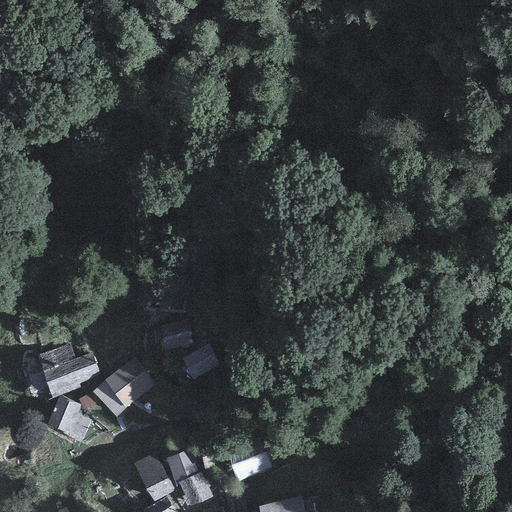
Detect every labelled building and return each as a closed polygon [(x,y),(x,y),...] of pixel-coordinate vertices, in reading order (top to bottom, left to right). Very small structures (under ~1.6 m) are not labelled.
[(146,281),(145,311),(185,313),(187,283),(146,281)] [(158,328),(165,353),(193,345),(186,321),(158,328)] [(91,352),(74,358),(69,343),(37,356),(52,398),(101,379),(91,352)] [(180,354),(188,378),(218,368),(209,344),(180,354)] [(133,357),(93,392),(116,418),(156,383),(133,357)] [(82,405),(61,396),(46,426),(82,439),(91,420),(78,415),(82,405)] [(260,439),(226,453),(238,483),(272,469),(260,439)] [(220,441),(198,447),(205,471),(227,464),(220,441)] [(189,449),(165,458),(176,487),(179,485),(184,495),(182,497),(187,507),(212,498),(201,473),(199,474),(189,449)] [(154,453),(133,466),(153,502),(175,489),(154,453)] [(174,511),(167,497),(143,510),(143,511),(174,511)] [(304,511),(301,497),(259,507),(259,511),(304,511)]
